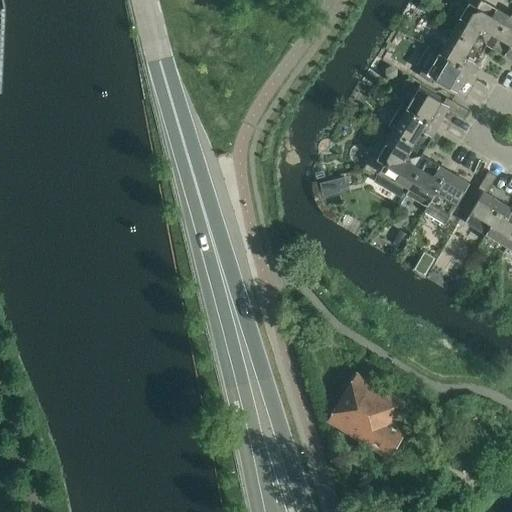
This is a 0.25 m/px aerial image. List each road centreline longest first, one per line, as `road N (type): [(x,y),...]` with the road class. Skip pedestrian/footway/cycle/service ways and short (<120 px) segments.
road 1 (secondary): [(308,511),(206,218)]
road 2 (secondary): [(206,218),(221,325),(267,511)]
road 3 (secondary): [(151,0),(206,218)]
